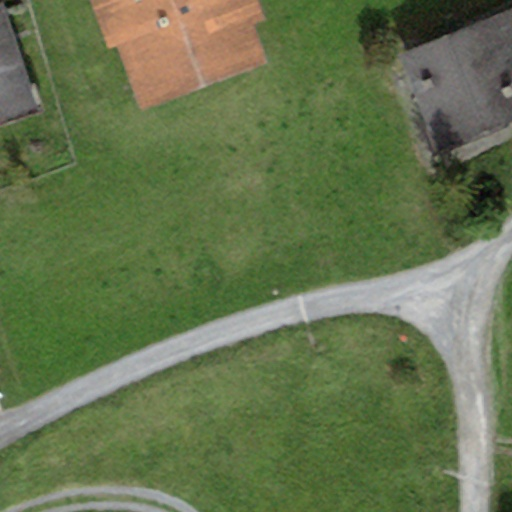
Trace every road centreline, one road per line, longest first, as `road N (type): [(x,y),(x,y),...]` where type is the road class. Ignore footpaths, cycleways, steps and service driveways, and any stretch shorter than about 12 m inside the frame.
road 1 (residential): [(0,432),(206,338),(371,292),(466,290),(511,243)]
road 2 (track): [(29,511),(89,497),(143,500),(172,511)]
